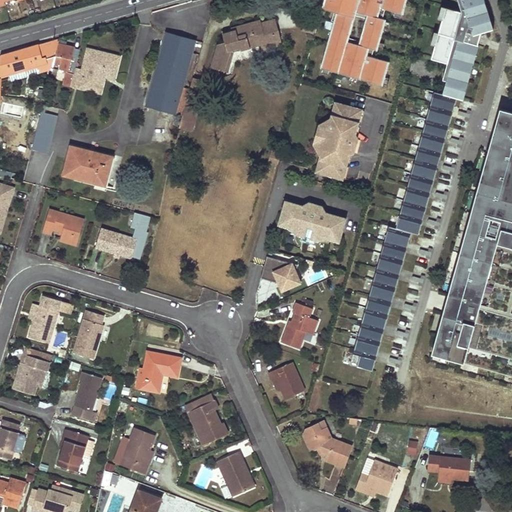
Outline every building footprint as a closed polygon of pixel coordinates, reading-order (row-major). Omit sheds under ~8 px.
[(462,0),(458,0),(463,14),(449,64),(452,65),(459,40),(464,42),(469,24),(462,0)] [(462,0),(469,24),(464,42),(478,46),(482,34),(489,31),(480,5),(485,3),(484,0),(462,0)] [(485,3),(480,5),(489,31),(494,30),(485,3)] [(463,14),(446,9),(432,59),(449,64),(463,14)] [(337,16),(328,13),(325,23),(334,26),(337,16)] [(231,29),(232,32),(233,35),(224,38),(225,42),(218,44),(212,68),(228,72),(233,52),(234,52),(233,49),(240,47),(241,50),(260,45),(262,50),(273,47),(269,35),(279,32),(276,20),(261,24),(261,21),(231,29)] [(166,32),(146,106),(175,114),(190,63),(193,63),(196,54),(192,53),(196,41),(166,32)] [(279,32),(269,35),(273,47),(282,45),(279,32)] [(401,69),(409,36),(405,35),(404,38),(395,35),(389,59),(390,59),(388,66),(401,69)] [(0,99),(0,100),(1,80),(1,74),(46,61),(45,57),(56,55),(59,44),(60,38),(1,56),(0,60),(0,99)] [(474,45),(459,40),(452,65),(443,95),(457,99),(459,99),(466,72),(472,73),(474,64),(469,62),(474,45)] [(56,55),(56,56),(62,57),(59,68),(66,69),(63,84),(70,86),(75,69),(69,67),(74,48),(59,44),(56,55)] [(478,46),(474,45),(469,62),(474,64),(479,46),(478,46)] [(75,69),(70,86),(100,93),(104,76),(106,68),(116,71),(119,57),(87,49),(82,71),(75,69)] [(1,74),(1,80),(53,66),(56,56),(56,55),(45,57),(46,61),(1,74)] [(116,71),(106,68),(104,76),(114,79),(116,71)] [(389,103),(398,73),(378,68),(369,98),(389,103)] [(472,73),(466,72),(459,99),(464,100),(472,73)] [(193,78),(188,98),(199,102),(205,82),(193,78)] [(443,95),(435,92),(397,229),(389,227),(351,365),(373,371),(412,233),(419,235),(457,99),(443,95)] [(188,98),(180,127),(191,130),(199,102),(188,98)] [(343,104),(336,103),(332,115),(339,117),(343,104)] [(362,110),(343,104),(339,117),(332,115),(330,124),(326,122),(318,149),(323,150),(320,159),(327,160),(324,173),(343,178),(350,151),(354,152),(357,139),(354,138),(362,110)] [(511,375),(511,113),(500,110),(432,354),(511,375)] [(48,155),(57,116),(40,112),(31,151),(48,155)] [(460,112),(458,120),(467,122),(468,114),(460,112)] [(315,143),(318,149),(326,122),(320,126),(315,143)] [(105,185),(112,157),(71,147),(64,174),(105,185)] [(272,148),(269,161),(278,163),(281,151),(272,148)] [(327,160),(320,159),(317,171),(324,173),(327,160)] [(12,198),(15,188),(0,183),(0,233),(1,233),(5,220),(1,218),(8,196),(12,198)] [(12,198),(8,196),(1,218),(5,220),(12,198)] [(285,201),(280,220),(290,223),(288,227),(298,230),(297,234),(298,235),(300,241),(313,245),(318,240),(320,236),(330,239),(331,235),(340,237),(346,219),(320,212),(322,206),(309,203),(308,208),(285,201)] [(77,245),(84,220),(58,212),(57,216),(48,213),(43,232),(52,234),(53,230),(62,232),(60,241),(77,245)] [(146,232),(150,217),(135,213),(131,227),(136,229),(146,232)] [(96,247),(132,258),(133,256),(138,240),(133,238),(101,229),(96,247)] [(140,258),(148,232),(146,232),(136,229),(133,238),(138,240),(133,256),(140,258)] [(283,290),(301,282),(292,262),(268,255),(261,278),(280,283),(283,290)] [(414,266),(413,274),(423,275),(424,267),(414,266)] [(407,293),(405,300),(414,302),(415,295),(407,293)] [(62,302),(62,301),(43,295),(40,306),(38,305),(34,320),(29,337),(49,344),(59,310),(62,302)] [(73,305),(62,302),(59,310),(71,313),(73,305)] [(300,349),(306,332),(307,328),(315,331),(318,321),(310,318),(313,309),(296,303),(293,311),(295,312),(290,326),(287,325),(281,342),(300,349)] [(38,305),(34,304),(29,318),(34,320),(38,305)] [(101,324),(103,315),(87,310),(73,353),(93,359),(103,325),(101,324)] [(50,362),(52,354),(26,346),(23,354),(28,355),(50,362)] [(159,392),(162,378),(159,378),(160,374),(163,374),(178,377),(181,358),(148,351),(144,369),(141,388),(159,392)] [(21,362),(13,389),(34,395),(37,386),(42,370),(47,371),(50,362),(28,355),(26,364),(21,362)] [(268,373),(272,380),(272,379),(276,378),(281,388),(286,399),(305,391),(292,362),(268,373)] [(42,370),(37,386),(42,388),(47,371),(42,370)] [(93,411),(103,378),(82,372),(80,380),(82,381),(71,415),(90,421),(93,411)] [(276,378),(272,379),(277,390),(281,388),(276,378)] [(188,412),(203,445),(228,434),(223,423),(220,424),(214,410),(218,409),(214,400),(188,412)] [(17,432),(20,424),(3,419),(0,430),(0,456),(11,460),(19,433),(17,432)] [(318,424),(321,431),(327,428),(324,422),(318,424)] [(344,467),(352,447),(331,438),(327,428),(321,431),(318,424),(306,429),(304,435),(310,447),(315,449),(318,448),(321,446),(323,451),(329,453),(327,456),(326,460),(344,467)] [(418,427),(414,440),(424,443),(428,430),(418,427)] [(135,428),(121,465),(144,474),(147,466),(144,465),(149,450),(155,436),(135,428)] [(87,439),(88,436),(66,429),(63,437),(66,438),(63,450),(58,466),(77,472),(83,455),(87,439)] [(95,442),(87,439),(83,455),(90,457),(95,442)] [(320,454),(327,456),(329,453),(323,451),(321,446),(318,448),(320,454)] [(149,450),(144,465),(147,466),(153,451),(149,450)] [(217,461),(233,496),(252,488),(245,472),(248,471),(239,452),(217,461)] [(440,456),(431,455),(429,471),(439,472),(440,456)] [(439,472),(438,478),(451,479),(469,481),(471,459),(440,456),(439,472)] [(374,461),(369,475),(362,472),(356,489),(363,492),(365,486),(376,491),(388,495),(398,469),(374,461)] [(245,472),(252,488),(255,487),(248,471),(245,472)] [(0,504),(3,506),(3,503),(4,500),(9,502),(8,505),(19,508),(23,493),(26,483),(10,478),(9,483),(1,480),(0,484),(0,483),(0,504)] [(365,486),(363,492),(374,496),(376,491),(365,486)] [(66,511),(68,508),(78,511),(83,494),(61,488),(60,490),(53,488),(52,491),(50,490),(49,492),(40,489),(33,511),(37,511),(43,511),(46,507),(57,510),(63,511),(66,511)] [(139,491),(131,511),(156,511),(161,499),(139,491)]
